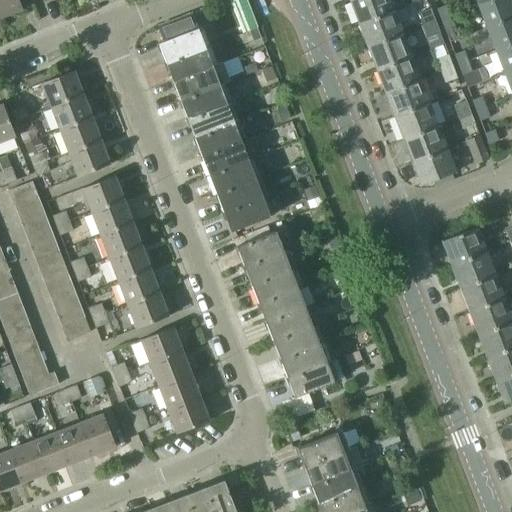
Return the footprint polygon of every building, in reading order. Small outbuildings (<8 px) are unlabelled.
[(0,0),(0,17),(22,9),(18,0),(0,0)] [(388,0),(355,0),(351,2),(360,24),(393,12),(393,10),(405,6),(402,0),(389,0),(388,0)] [(488,28),(511,18),(511,9),(508,0),(491,0),(479,5),(488,28)] [(441,19),(451,15),(447,5),(437,9),(441,19)] [(431,9),(419,14),(424,26),(436,22),(431,9)] [(393,12),(360,24),(368,48),(402,35),(393,12)] [(451,15),(441,19),(446,30),(456,26),(451,15)] [(253,16),(246,19),(250,31),(258,28),(253,16)] [(168,40),(159,44),(167,64),(205,49),(198,29),(196,30),(191,17),(163,28),(168,40)] [(496,51),(511,44),(511,18),(488,28),(496,51)] [(436,22),(424,26),(426,32),(428,37),(440,32),(436,22)] [(402,35),(368,48),(377,71),(411,58),(404,41),(426,32),(424,26),(402,35)] [(505,74),(511,71),(511,44),(496,51),(505,74)] [(205,49),(167,64),(174,81),(212,67),(205,49)] [(465,51),(455,55),(459,65),(469,61),(465,51)] [(442,72),(454,68),(449,55),(437,60),(442,72)] [(411,58),(377,71),(386,93),(419,81),(411,58)] [(260,61),(242,68),(245,75),(263,68),(260,61)] [(469,61),(459,65),(463,75),(468,88),(483,81),(479,69),(473,71),(469,61)] [(212,67),(174,81),(181,100),(219,86),(231,81),(223,62),(212,67)] [(276,81),(271,67),(260,71),(265,85),(276,81)] [(454,68),(442,72),(446,83),(458,79),(454,68)] [(51,108),(84,96),(75,71),(42,84),(51,108)] [(419,81),(386,93),(395,117),(428,104),(419,81)] [(219,86),(181,100),(188,119),(226,104),(219,86)] [(60,131),(93,119),(84,96),(51,108),(60,131)] [(473,100),(477,111),(487,107),(483,96),(473,100)] [(460,119),(472,114),(467,101),(454,106),(460,119)] [(226,104),(188,119),(195,138),(234,123),(226,104)] [(428,104),(395,117),(404,140),(437,128),(428,104)] [(0,106),(0,142),(15,137),(3,105),(0,106)] [(12,111),(16,121),(29,116),(25,106),(12,111)] [(487,107),(477,111),(481,121),(491,117),(487,107)] [(472,114),(460,119),(463,129),(476,125),(472,114)] [(29,116),(16,121),(20,131),(32,126),(29,116)] [(69,155),(102,142),(93,119),(60,131),(69,155)] [(234,123),(195,138),(202,156),(241,142),(234,123)] [(437,128),(404,140),(412,163),(446,150),(437,128)] [(485,134),(490,145),(500,140),(496,130),(485,134)] [(477,164),(488,159),(489,159),(480,136),(468,141),(477,164)] [(102,142),(69,155),(78,178),(111,166),(102,142)] [(241,142),(202,156),(210,175),(248,161),(241,142)] [(446,150),(412,163),(421,186),(455,174),(446,150)] [(33,166),(46,161),(43,152),(30,157),(33,166)] [(37,176),(46,173),(50,172),(46,161),(33,166),(37,176)] [(248,161),(210,175),(217,194),(255,179),(248,161)] [(3,171),(7,184),(17,180),(12,168),(3,171)] [(91,213),(124,201),(115,177),(82,190),(91,213)] [(255,179),(217,194),(224,213),(262,198),(255,179)] [(13,203),(36,194),(32,182),(8,191),(13,203)] [(309,201),(320,197),(316,186),(305,190),(309,201)] [(17,215),(41,205),(36,194),(13,203),(17,215)] [(262,198),(224,213),(231,232),(270,217),(262,198)] [(100,236),(133,224),(124,201),(91,213),(100,236)] [(22,226),(45,217),(41,205),(17,215),(22,226)] [(57,226),(70,221),(66,212),(53,216),(57,226)] [(26,238),(50,228),(45,217),(22,226),(26,238)] [(70,221),(57,226),(60,235),(73,231),(70,221)] [(109,260),(142,247),(133,224),(100,236),(109,260)] [(31,249),(54,240),(50,228),(26,238),(31,249)] [(476,229),(442,242),(451,265),(485,252),(476,229)] [(244,266),(283,251),(275,232),(237,247),(244,266)] [(35,261),(59,252),(54,240),(31,249),(35,261)] [(118,284),(151,271),(142,247),(109,260),(118,284)] [(251,285),(290,270),(283,251),(244,266),(251,285)] [(40,272),(64,263),(59,252),(35,261),(40,272)] [(485,252),(451,265),(460,288),(494,275),(485,252)] [(74,272),(88,267),(84,258),(71,263),(74,272)] [(44,284),(68,275),(64,263),(40,272),(44,284)] [(88,267),(74,272),(78,282),(92,277),(88,267)] [(259,303),(297,289),(290,270),(251,285),(259,303)] [(0,287),(12,283),(8,271),(0,274),(0,287)] [(127,307),(159,294),(151,271),(118,284),(127,307)] [(49,295),(73,286),(68,275),(44,284),(49,295)] [(494,275),(460,288),(469,311),(503,298),(511,295),(508,285),(499,289),(494,275)] [(0,300),(17,294),(12,283),(0,287),(0,300)] [(53,307),(77,298),(73,286),(49,295),(53,307)] [(266,322),(304,307),(297,289),(259,303),(266,322)] [(0,314),(21,306),(17,294),(0,300),(0,314)] [(159,294),(127,307),(136,330),(168,317),(159,294)] [(58,319),(82,309),(77,298),(53,307),(58,319)] [(503,298),(469,311),(478,334),(511,321),(503,298)] [(93,319),(106,313),(102,304),(89,309),(93,319)] [(0,319),(3,327),(26,318),(21,306),(0,314),(0,319)] [(273,341),(311,326),(304,307),(266,322),(273,341)] [(63,330),(86,321),(82,309),(58,319),(63,330)] [(106,313),(93,319),(97,329),(110,323),(106,313)] [(7,338),(30,329),(26,318),(3,327),(7,338)] [(86,321),(63,330),(67,342),(91,332),(86,321)] [(511,321),(478,334),(487,357),(511,347),(511,321)] [(273,341),(280,359),(319,344),(311,326),(273,341)] [(12,350),(35,341),(30,329),(7,338),(12,350)] [(149,365),(182,352),(173,329),(140,341),(149,365)] [(16,362),(39,353),(35,341),(12,350),(16,362)] [(287,378),(326,363),(319,344),(280,359),(287,378)] [(511,347),(487,357),(495,380),(511,373),(511,347)] [(348,365),(362,360),(358,350),(345,356),(348,365)] [(158,389),(191,376),(182,352),(149,365),(158,389)] [(21,373),(44,364),(39,353),(16,362),(21,373)] [(116,377),(128,373),(124,363),(112,368),(116,377)] [(326,363),(287,378),(295,398),(334,383),(326,363)] [(31,383),(48,376),(44,364),(21,373),(25,385),(31,383)] [(0,373),(3,380),(16,375),(12,365),(0,369),(0,373)] [(128,373),(116,377),(119,387),(132,382),(128,373)] [(511,373),(495,380),(504,403),(511,400),(511,373)] [(31,383),(36,395),(59,386),(54,374),(48,376),(31,383)] [(16,375),(3,380),(6,389),(19,384),(16,375)] [(167,411),(200,399),(191,376),(158,389),(167,411)] [(99,377),(83,383),(89,398),(105,393),(99,377)] [(30,397),(36,395),(31,383),(25,385),(30,397)] [(67,389),(72,402),(82,398),(77,386),(67,389)] [(63,405),(72,402),(67,389),(58,393),(63,405)] [(200,399),(167,411),(176,435),(209,422),(200,399)] [(20,407),(25,420),(35,416),(31,403),(20,407)] [(16,423),(25,420),(20,407),(11,411),(16,423)] [(134,424),(147,419),(142,409),(130,414),(134,424)] [(79,425),(91,458),(115,448),(103,416),(79,425)] [(147,419),(134,424),(138,434),(151,429),(147,419)] [(91,458),(79,425),(55,435),(68,467),(91,458)] [(336,433),(296,448),(304,468),(343,453),(343,452),(336,433)] [(45,476),(68,467),(55,435),(32,444),(45,476)] [(22,485),(45,476),(32,444),(9,453),(22,485)] [(343,453),(304,468),(311,487),(350,472),(350,471),(362,466),(355,447),(343,452),(343,453)] [(0,492),(22,485),(9,453),(0,456),(0,492)] [(350,472),(311,487),(318,505),(357,490),(350,472)] [(204,488),(213,511),(235,511),(224,481),(204,488)] [(191,511),(213,511),(204,488),(185,495),(191,511)] [(424,499),(420,488),(403,494),(408,505),(424,499)] [(357,490),(318,505),(320,511),(355,511),(364,509),(357,490)] [(170,511),(191,511),(185,495),(167,502),(170,511)] [(148,511),(170,511),(167,502),(148,510),(148,511)]
